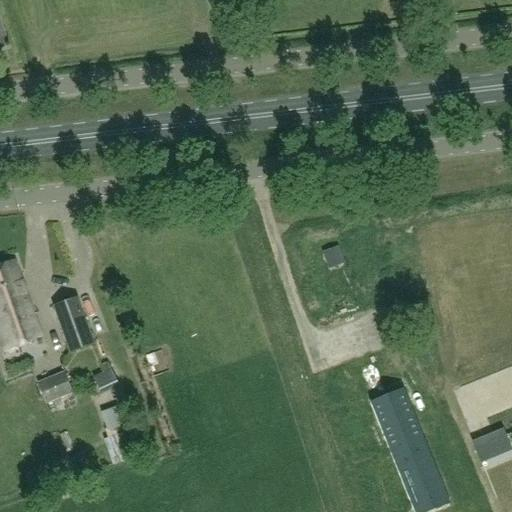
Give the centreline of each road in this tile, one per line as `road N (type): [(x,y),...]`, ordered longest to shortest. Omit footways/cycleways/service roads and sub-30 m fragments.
road 1 (unclassified): [(0,95),(511,30)]
road 2 (unclassified): [(0,201),(511,141)]
road 3 (primary): [(0,147),(511,88)]
